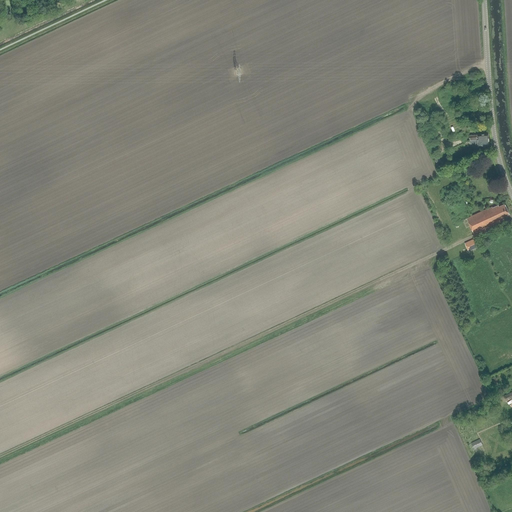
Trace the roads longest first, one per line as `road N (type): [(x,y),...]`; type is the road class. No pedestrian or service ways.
road 1 (track): [(511,218),(0,456)]
road 2 (tertiary): [(511,193),(494,136),(484,0)]
